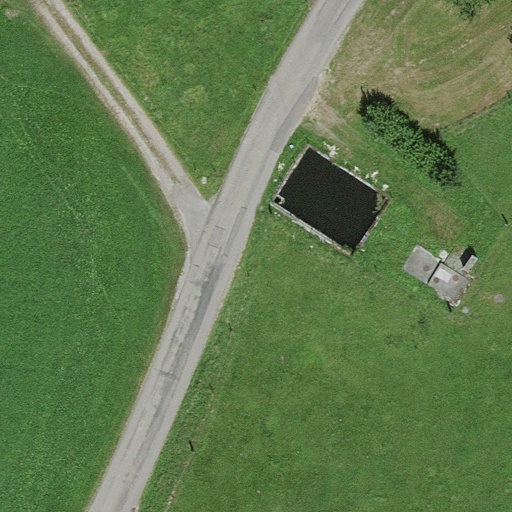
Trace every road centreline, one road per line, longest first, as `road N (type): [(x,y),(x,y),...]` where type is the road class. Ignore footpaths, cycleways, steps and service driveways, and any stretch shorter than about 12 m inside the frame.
road 1 (unclassified): [(324,0),(102,511)]
road 2 (track): [(217,237),(24,0)]
